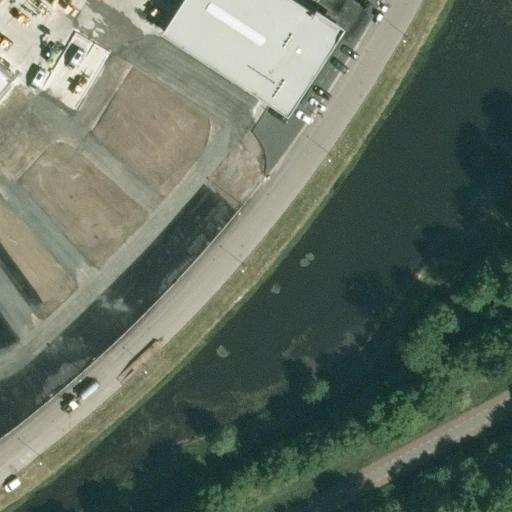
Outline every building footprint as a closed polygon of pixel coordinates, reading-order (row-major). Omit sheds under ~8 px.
[(72,0),(62,0),(54,9),(42,0),(27,0),(66,33),(85,11),(72,0)] [(341,29),(313,12),(315,9),(300,0),(183,0),(163,31),(289,113),(292,109),(290,108),(341,29)] [(0,90),(15,72),(0,60),(0,90)] [(27,84),(0,109),(0,131),(1,133),(4,130),(21,148),(28,140),(12,123),(40,96),(27,84)] [(240,95),(232,106),(260,128),(268,118),(240,95)] [(202,116),(193,121),(202,136),(211,131),(202,116)] [(228,130),(214,144),(222,152),(236,139),(228,130)] [(99,164),(86,177),(110,201),(122,188),(99,164)] [(119,298),(149,309),(156,291),(126,280),(119,298)]
